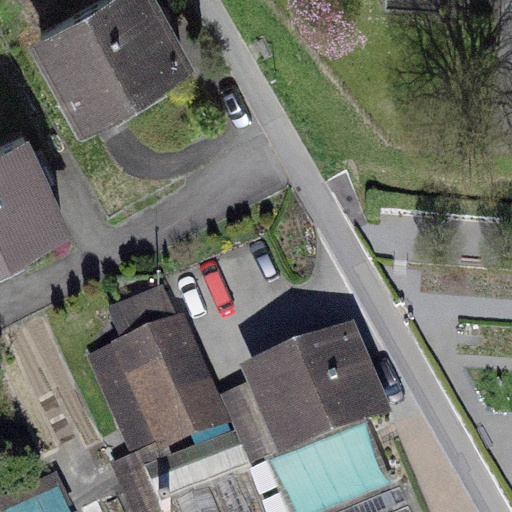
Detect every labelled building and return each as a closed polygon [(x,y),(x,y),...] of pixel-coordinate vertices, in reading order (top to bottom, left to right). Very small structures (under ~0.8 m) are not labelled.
[(47,0),(22,14),(82,121),(181,66),(143,0),(47,0)] [(384,0),(385,12),(453,13),(453,0),(384,0)] [(12,130),(0,136),(0,272),(71,231),(12,130)] [(302,511),(188,246),(123,274),(225,511),(302,511)] [(362,338),(275,376),(319,476),(406,439),(362,338)]
